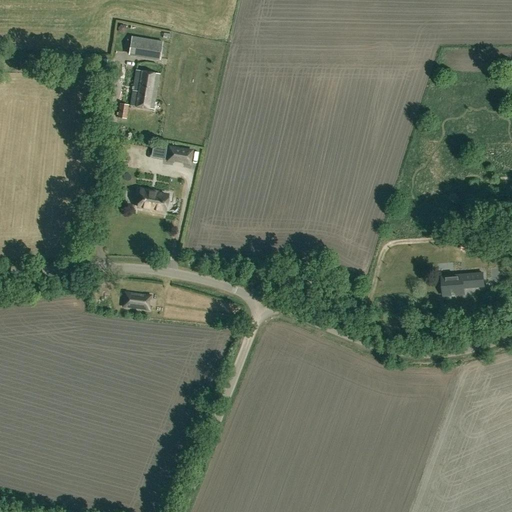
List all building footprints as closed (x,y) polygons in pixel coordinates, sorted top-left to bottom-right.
[(164,42),(132,36),(129,52),(161,57),(164,42)] [(154,109),(160,73),(137,69),(131,105),(154,109)] [(118,116),(126,118),(128,104),(120,103),(118,116)] [(174,160),(184,161),(184,163),(190,164),(192,150),(170,146),(167,160),(173,161),(174,160)] [(137,206),(153,209),(153,210),(164,212),(167,195),(156,193),(157,191),(141,188),(137,206)] [(446,239),(447,255),(478,252),(477,236),(446,239)] [(463,287),(483,285),(482,272),(442,276),(444,295),(464,293),(463,287)] [(150,300),(151,296),(125,293),(124,297),(126,297),(126,303),(123,302),(123,306),(149,310),(149,306),(147,305),(148,300),(150,300)]
